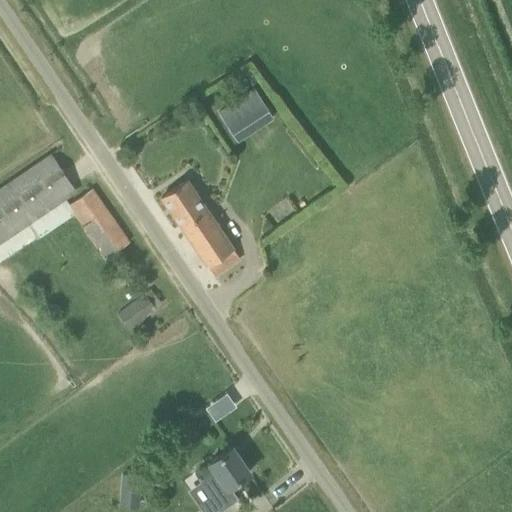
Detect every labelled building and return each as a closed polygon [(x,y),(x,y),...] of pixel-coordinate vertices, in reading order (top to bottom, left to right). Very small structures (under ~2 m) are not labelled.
[(254,86),(216,108),(234,139),(272,117),(254,86)] [(0,241),(56,204),(76,190),(51,154),(0,188),(0,241)] [(240,259),(187,180),(162,197),(215,276),(240,259)] [(92,188),(68,205),(104,259),(129,242),(92,188)] [(144,295),(117,315),(128,330),(155,310),(144,295)] [(195,472),(212,498),(250,472),(232,446),(209,462),(195,472)] [(120,506),(138,507),(140,475),(122,474),(120,506)]
